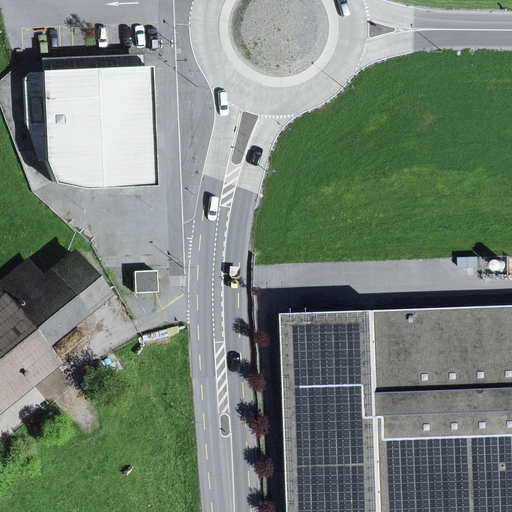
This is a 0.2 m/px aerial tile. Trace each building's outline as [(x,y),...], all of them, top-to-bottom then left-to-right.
[(141,54),(39,59),(40,72),(141,68),(141,54)] [(52,183),(81,188),(151,185),(146,68),(141,68),(40,72),(29,73),(23,79),(24,125),(42,124),(43,161),(52,183)] [(0,311),(0,394),(46,357),(38,346),(103,293),(71,254),(39,279),(25,262),(0,282),(0,299),(6,307),(0,311)] [(133,273),(134,293),(156,292),(155,272),(133,273)] [(511,511),(511,306),(290,314),(297,511),(511,511)]
